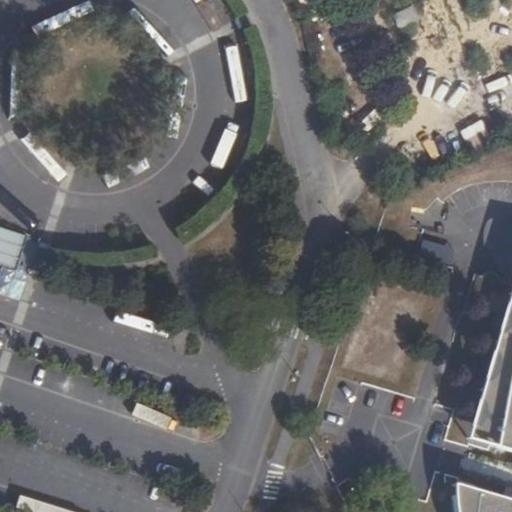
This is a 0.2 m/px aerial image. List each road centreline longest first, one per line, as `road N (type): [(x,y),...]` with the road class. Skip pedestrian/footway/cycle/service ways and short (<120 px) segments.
road 1 (residential): [(226,511),(294,326),(324,214),(322,176),(267,0)]
road 2 (unknown): [(427,424),(483,222),(495,211),(511,211)]
road 3 (unknown): [(234,493),(351,467)]
